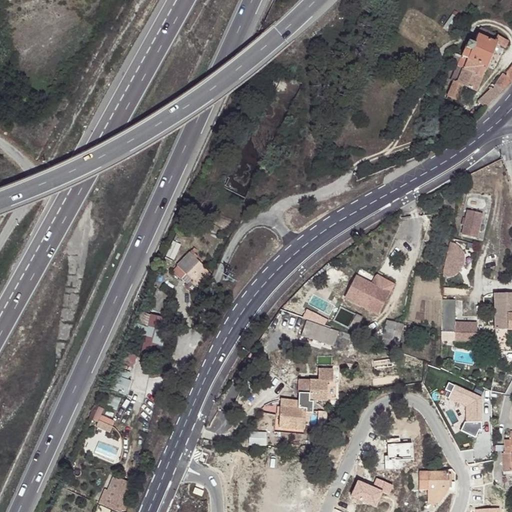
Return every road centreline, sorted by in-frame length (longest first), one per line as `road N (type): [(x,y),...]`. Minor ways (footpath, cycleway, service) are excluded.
road 1 (motorway): [(18,511),(251,0)]
road 2 (tertiary): [(491,116),(456,149),(340,217),(264,282),(229,325),(168,459)]
road 3 (tertiary): [(180,466),(212,389),(258,311),(301,264),(490,139)]
road 4 (motorway): [(186,0),(0,334)]
road 5 (motorway): [(0,201),(165,121),(317,0)]
road 6 (residential): [(323,511),(364,430),(404,409),(460,461),(464,481)]
road 7 (unknown): [(26,174),(140,6)]
